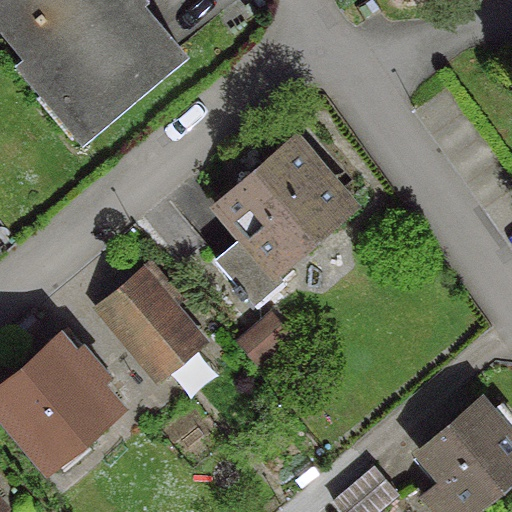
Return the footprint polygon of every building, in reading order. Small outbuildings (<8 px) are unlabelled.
[(0,0),(0,27),(87,130),(177,53),(131,0),(0,0)] [(347,207),(290,140),(214,205),(240,235),(211,259),(253,309),(282,285),(271,272),(347,207)] [(168,285),(148,262),(101,300),(162,374),(193,348),(152,299),(168,285)] [(252,362),(275,343),(258,324),(236,344),(252,362)] [(103,376),(79,347),(69,356),(55,340),(0,385),(0,411),(44,464),(50,459),(60,470),(87,448),(77,436),(112,408),(92,384),(103,376)] [(497,405),(486,414),(475,401),(417,450),(442,480),(423,497),(435,511),(464,511),(467,510),(468,511),(511,474),(511,445),(497,428),(508,418),(497,405)] [(370,467),(329,502),(337,511),(369,511),(392,493),(370,467)]
